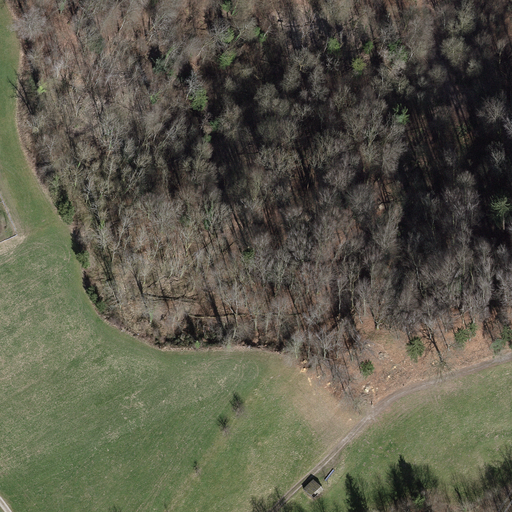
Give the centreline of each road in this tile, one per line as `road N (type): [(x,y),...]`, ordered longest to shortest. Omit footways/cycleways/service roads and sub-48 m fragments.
road 1 (track): [(274,511),(386,396),(511,359)]
road 2 (track): [(428,0),(461,118)]
